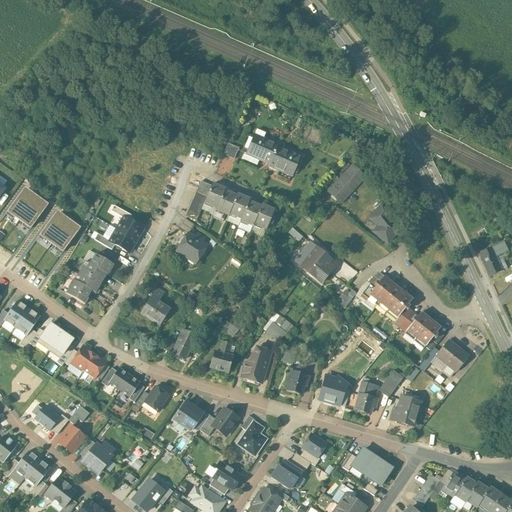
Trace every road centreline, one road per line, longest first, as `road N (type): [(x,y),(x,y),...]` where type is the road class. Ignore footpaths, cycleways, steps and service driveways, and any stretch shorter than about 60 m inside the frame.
road 1 (primary): [(489,307),(393,118),(357,58),(306,0)]
road 2 (residential): [(297,414),(153,372),(93,341)]
road 3 (residential): [(93,341),(149,251),(185,167)]
road 4 (residential): [(489,307),(443,311),(397,258),(354,289)]
road 5 (residential): [(0,402),(15,424),(124,511)]
road 6 (residential): [(422,451),(297,414)]
